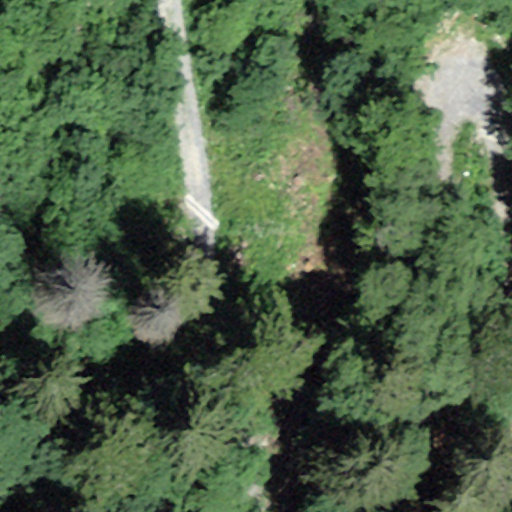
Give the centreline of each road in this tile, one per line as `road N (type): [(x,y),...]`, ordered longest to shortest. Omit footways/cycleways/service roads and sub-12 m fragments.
road 1 (track): [(511,137),(491,83),(437,78),(428,114),(448,192),(454,269),(389,511)]
road 2 (track): [(252,511),(173,0)]
